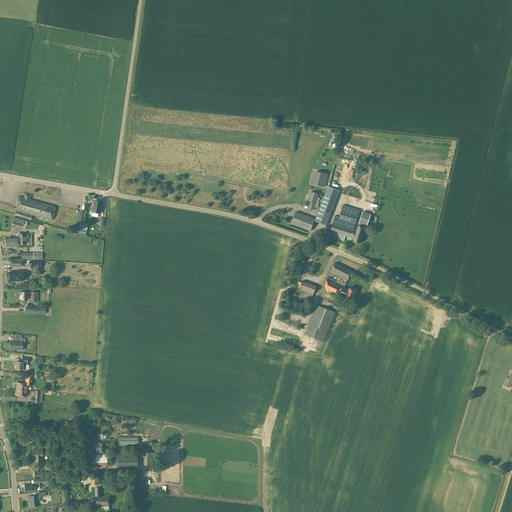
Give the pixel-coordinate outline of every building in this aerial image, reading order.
[(325,187),(328,174),(315,171),(312,184),(325,187)] [(321,195),(324,197),(315,221),(326,225),(339,192),(328,187),(326,191),(323,190),(321,195)] [(313,210),(314,207),(317,208),(319,202),(318,202),(320,198),(318,197),(319,195),(311,192),(307,201),(310,202),(308,208),(313,210)] [(24,198),(19,197),(19,198),(18,198),(17,201),(18,201),(16,210),(51,220),(55,207),(29,200),(30,196),(25,194),(24,198)] [(94,201),(94,203),(93,203),(92,204),(91,206),(92,207),(93,207),(92,212),(100,214),(102,202),(94,201)] [(353,233),(355,224),(360,210),(343,205),(339,217),(335,216),(328,237),(344,241),(345,236),(354,239),(353,242),(359,244),(364,228),(358,226),(355,234),(353,233)] [(14,215),(24,218),(28,219),(31,220),(32,216),(15,211),(14,215)] [(315,219),(295,212),(291,224),(310,231),(315,219)] [(362,212),(358,223),(367,226),(370,214),(362,212)] [(23,225),(26,226),(27,222),(24,221),(25,220),(24,220),(13,217),(11,224),(23,227),(23,225)] [(4,238),(5,239),(5,246),(5,247),(19,246),(19,245),(26,245),(26,244),(25,234),(18,234),(18,235),(17,235),(16,237),(4,238)] [(31,261),(31,268),(35,268),(35,271),(41,271),(41,261),(31,261)] [(331,272),(339,276),(336,282),(328,278),(323,290),(338,297),(338,296),(344,299),(344,300),(350,303),(356,290),(350,287),(350,288),(345,286),(348,280),(352,272),(335,263),(331,272)] [(23,281),(23,271),(9,272),(9,282),(23,281)] [(295,288),(299,289),(296,296),(295,300),(303,303),(304,301),(303,301),(304,299),(311,301),(313,295),(316,286),(302,281),(302,283),(297,281),(295,288)] [(336,313),(316,305),(305,335),(324,342),(336,313)] [(22,350),(22,342),(25,342),(25,339),(21,338),(22,335),(15,335),(14,342),(11,341),(10,349),(14,349),(14,350),(16,350),(17,351),(19,351),(21,350),(22,350)] [(22,358),(22,362),(16,362),(15,369),(22,370),(26,370),(26,365),(27,365),(27,363),(29,363),(29,360),(28,360),(28,358),(22,358)] [(509,388),(511,382),(511,372),(508,378),(506,377),(503,384),(509,388)] [(26,374),(25,381),(25,384),(17,383),(16,390),(27,391),(27,386),(32,386),(33,374),(26,374)] [(39,404),(39,402),(42,402),(42,391),(35,391),(34,398),(31,398),(31,402),(34,403),(39,404)] [(122,433),(122,437),(118,437),(118,446),(138,446),(138,437),(130,437),(130,433),(122,433)] [(92,465),(107,465),(107,456),(107,455),(97,455),(97,453),(104,453),(104,443),(92,443),(92,465)] [(32,449),(33,464),(43,463),(42,448),(32,449)] [(144,466),(155,466),(155,453),(144,453),(144,466)] [(118,455),(118,466),(138,466),(138,455),(118,455)] [(30,469),(31,477),(40,477),(40,472),(36,472),(36,469),(30,469)] [(24,484),(25,487),(23,488),(24,490),(25,491),(25,492),(39,490),(38,487),(36,487),(35,483),(31,484),(24,484)] [(109,496),(101,496),(101,487),(95,488),(95,497),(96,506),(104,506),(104,510),(109,509),(109,496)] [(38,506),(38,502),(40,502),(40,497),(46,496),(45,492),(39,493),(39,496),(37,496),(37,495),(28,496),(28,501),(29,500),(30,507),(38,506)]
